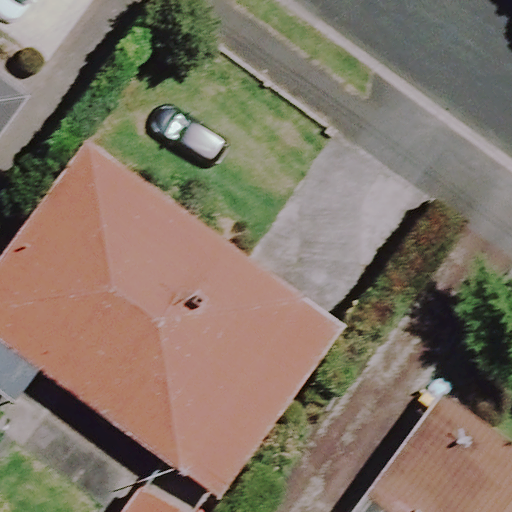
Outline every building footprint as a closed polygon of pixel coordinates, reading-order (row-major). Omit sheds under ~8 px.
[(0,129),(17,105),(0,93),(0,129)] [(332,338),(79,153),(0,260),(0,407),(12,416),(40,378),(211,503),(332,338)] [(511,283),(476,327),(511,355),(511,283)] [(511,511),(511,464),(428,404),(350,511),(511,511)] [(162,511),(135,491),(118,511),(162,511)]
